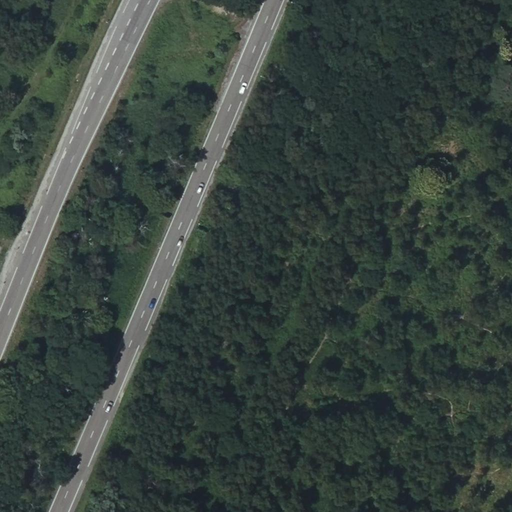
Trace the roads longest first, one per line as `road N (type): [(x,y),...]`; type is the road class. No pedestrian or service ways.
road 1 (trunk): [(58,511),(271,0)]
road 2 (trunk): [(142,0),(0,333)]
